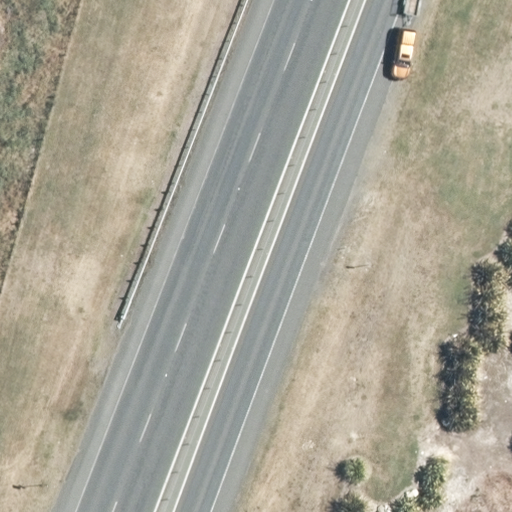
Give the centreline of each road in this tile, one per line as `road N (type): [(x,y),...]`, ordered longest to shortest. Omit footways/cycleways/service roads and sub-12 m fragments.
road 1 (trunk): [(118,511),(316,0)]
road 2 (trunk): [(377,0),(190,511)]
